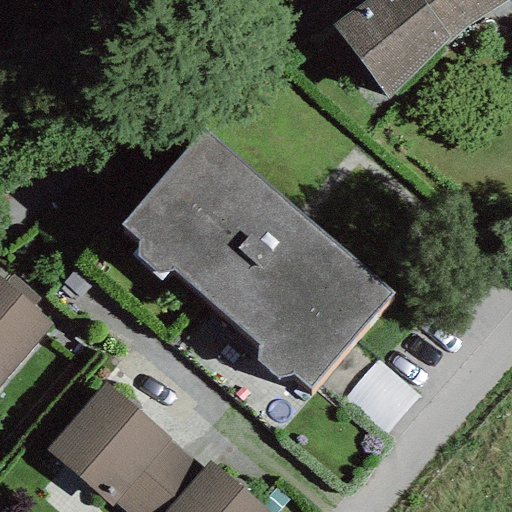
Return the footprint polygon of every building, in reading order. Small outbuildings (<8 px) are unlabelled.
[(511,0),(363,0),(331,24),(387,100),(450,40),(511,0)] [(392,293),(205,131),(121,225),(138,240),(136,257),(153,273),(172,270),(257,345),(255,361),(277,378),(293,376),(308,389),(392,293)] [(73,272),(63,282),(65,284),(60,289),(72,301),(77,296),(79,298),(89,287),(73,272)] [(5,284),(31,307),(39,298),(12,275),(5,284)] [(0,279),(0,383),(51,325),(31,307),(5,284),(0,279)] [(104,384),(46,451),(110,506),(114,502),(168,439),(104,384)] [(164,511),(202,468),(168,439),(114,502),(124,511),(164,511)] [(164,511),(267,511),(208,461),(202,468),(164,511)]
